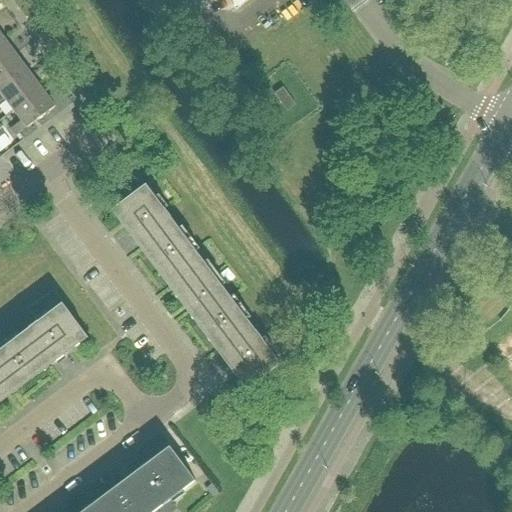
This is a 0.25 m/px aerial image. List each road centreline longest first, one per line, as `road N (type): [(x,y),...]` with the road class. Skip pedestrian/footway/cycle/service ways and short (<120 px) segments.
road 1 (tertiary): [(286,511),(504,131)]
road 2 (residential): [(46,176),(197,380),(142,423)]
road 3 (residential): [(0,444),(103,369),(142,423)]
road 4 (residential): [(142,423),(26,511)]
